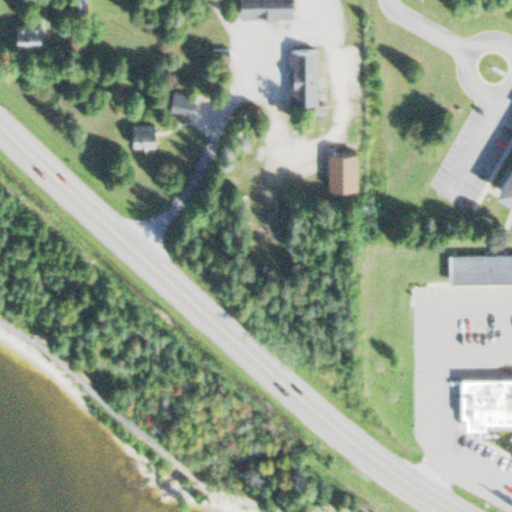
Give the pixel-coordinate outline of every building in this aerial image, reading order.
[(238,0),(239,17),(293,16),(293,0),(238,0)] [(15,23),(15,44),(40,44),(40,23),(15,23)] [(289,102),(316,102),(316,49),(289,49),(289,102)] [(155,144),(155,124),(131,124),(131,144),(155,144)] [(327,151),(327,187),(356,187),(356,151),(327,151)] [(511,199),(497,192),(511,163),(511,199)] [(443,253),(511,252),(511,279),(443,280),(443,253)] [(459,380),(511,378),(511,421),(460,422),(459,380)]
